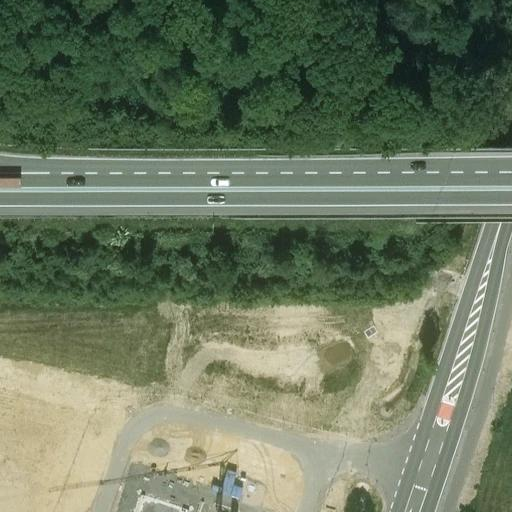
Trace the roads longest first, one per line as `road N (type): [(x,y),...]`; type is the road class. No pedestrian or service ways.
road 1 (trunk): [(0,201),(511,198)]
road 2 (trunk): [(511,168),(146,168)]
road 3 (secondary): [(403,511),(511,187)]
road 4 (trunk): [(146,168),(0,158)]
road 5 (trunk): [(146,168),(0,174)]
